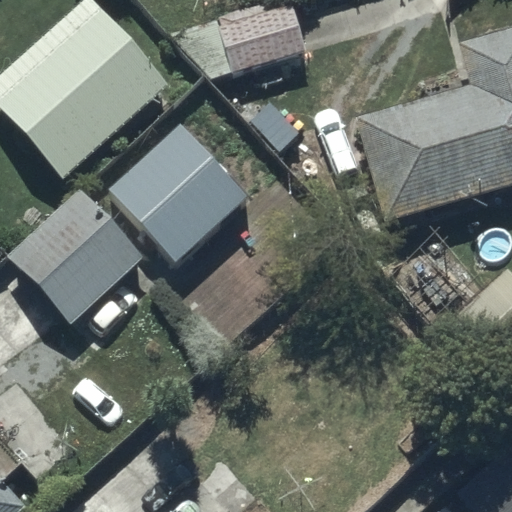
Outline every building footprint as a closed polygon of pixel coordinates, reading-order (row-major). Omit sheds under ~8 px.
[(169,107),(91,17),(0,95),(0,126),(62,199),(169,107)] [(306,70),(293,22),(219,42),(233,90),(306,70)] [(354,143),(384,244),(511,206),(511,51),(460,66),(472,109),(354,143)] [(176,144),(108,209),(177,282),(245,216),(176,144)] [(143,276),(83,210),(11,275),(70,341),(143,276)] [(511,375),(511,293),(508,289),(449,341),(494,392),(511,375)] [(511,511),(511,467),(467,508),(470,511),(511,511)] [(0,511),(11,511),(0,499),(0,511)]
